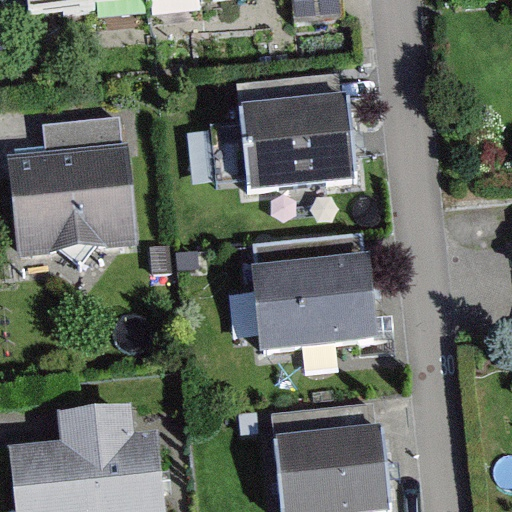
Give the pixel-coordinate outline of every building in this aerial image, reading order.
[(267,0),(39,0),(44,43),(269,22),(267,0)] [(296,0),(297,18),(346,16),(345,0),(296,0)] [(364,93),(236,102),(243,207),(372,198),(364,93)] [(134,151),(0,164),(0,176),(8,266),(144,254),(134,151)] [(380,262),(252,271),(259,376),(388,366),(380,262)] [(393,511),(387,422),(259,431),(264,511),(393,511)] [(186,511),(177,435),(11,455),(17,511),(186,511)]
